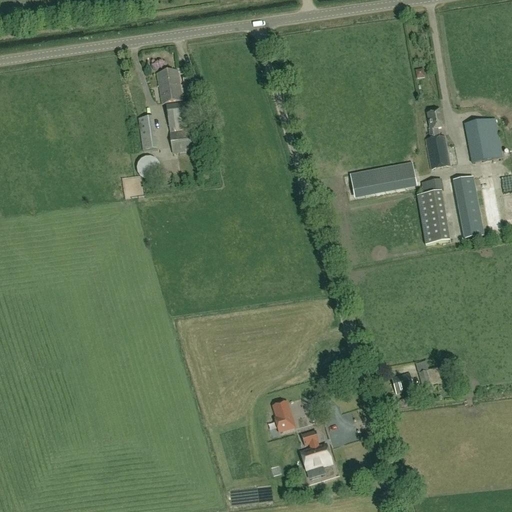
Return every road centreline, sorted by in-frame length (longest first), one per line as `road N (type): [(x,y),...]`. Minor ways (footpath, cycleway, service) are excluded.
road 1 (unclassified): [(404,511),(256,24)]
road 2 (tertiary): [(0,62),(256,24)]
road 3 (tertiary): [(256,24),(423,0)]
